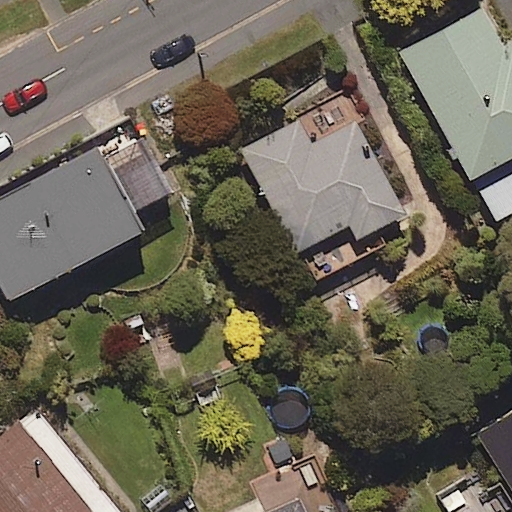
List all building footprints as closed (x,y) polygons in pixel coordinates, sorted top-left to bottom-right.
[(500,36),(478,0),(470,0),(395,44),(464,165),(511,137),(511,161),(475,183),(491,211),(511,199),(511,32),(510,30),(500,36)] [(399,203),(342,92),(239,145),(288,240),(301,233),(319,268),(382,237),(372,217),(399,203)] [(176,197),(149,147),(109,168),(102,155),(0,210),(0,276),(17,308),(147,237),(137,219),(176,197)] [(511,395),(470,422),(511,489),(511,395)] [(121,511),(123,511),(25,396),(0,417),(0,511),(121,511)] [(301,511),(292,491),(245,511),(192,511),(190,508),(180,511),(301,511)]
